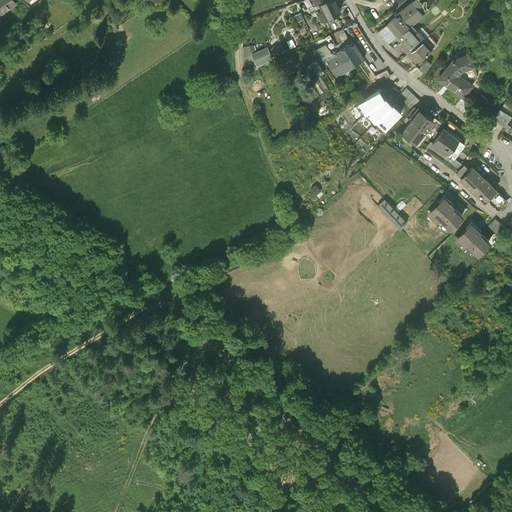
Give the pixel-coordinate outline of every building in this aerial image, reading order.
[(0,0),(0,19),(10,13),(1,0),(0,0)] [(316,12),(323,25),(341,16),(332,0),(310,0),(304,4),(309,15),(316,12)] [(397,21),(387,29),(393,35),(402,27),(406,32),(408,31),(423,18),(417,11),(423,5),(418,0),(395,20),(397,21)] [(398,40),(406,32),(402,27),(393,35),(387,29),(378,37),(388,48),(398,40)] [(414,37),(408,31),(406,32),(398,40),(405,49),(402,51),(408,58),(425,43),(418,34),(414,37)] [(418,34),(425,43),(429,39),(422,31),(418,34)] [(433,53),(425,43),(408,58),(416,67),(433,53)] [(256,67),(273,61),(267,46),(250,53),(256,67)] [(338,80),(349,73),(338,56),(336,57),(332,56),(326,47),(316,53),(324,67),(328,65),(338,80)] [(338,56),(349,73),(349,74),(365,64),(360,57),(358,58),(351,47),(338,55),(338,56)] [(440,82),(463,100),(470,91),(456,81),(462,73),(465,72),(465,73),(471,70),(471,69),(473,68),(468,57),(454,63),(452,65),(453,65),(440,82)] [(315,61),(307,68),(316,78),(323,72),(315,61)] [(424,77),(431,68),(426,64),(419,74),(424,77)] [(398,101),(412,113),(420,104),(407,92),(398,101)] [(367,117),(384,103),(383,101),(385,100),(381,94),(380,95),(359,107),(366,118),(367,117)] [(479,115),(489,103),(482,97),(472,110),(479,115)] [(375,126),(376,125),(393,109),(394,110),(395,109),(390,104),(388,105),(386,103),(384,103),(367,117),(375,126)] [(396,112),(394,110),(393,109),(376,125),(385,134),(403,115),(398,110),(396,112)] [(493,123),(505,130),(511,118),(501,111),(493,123)] [(413,124),(401,139),(402,139),(403,138),(417,148),(415,149),(416,150),(435,126),(421,115),(413,125),(413,124)] [(465,147),(444,132),(433,147),(448,158),(449,157),(455,161),(465,147)] [(456,175),(462,180),(470,172),(464,167),(456,175)] [(482,198),(486,202),(496,192),(472,170),(470,172),(462,180),(460,182),(479,200),(482,198)] [(440,206),(429,216),(437,223),(438,221),(449,232),(462,218),(453,209),(454,208),(444,198),(438,204),(440,206)] [(407,223),(385,200),(378,207),(399,230),(407,223)] [(467,232),(457,243),(464,250),(466,248),(477,258),(490,245),(480,236),(482,234),(472,225),(466,231),(467,232)]
